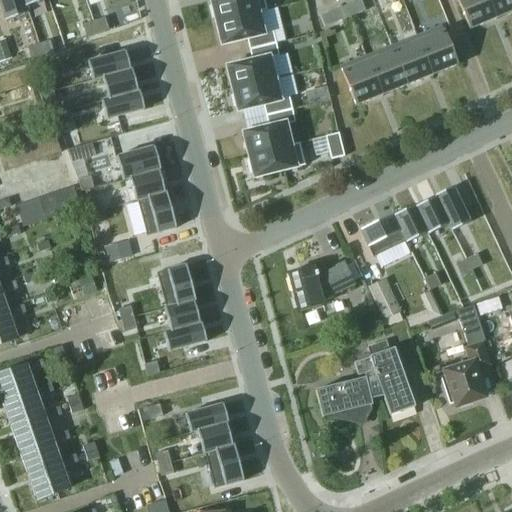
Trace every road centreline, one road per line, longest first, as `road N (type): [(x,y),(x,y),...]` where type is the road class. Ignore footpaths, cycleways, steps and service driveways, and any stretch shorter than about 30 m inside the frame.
road 1 (residential): [(221,257),(511,121)]
road 2 (residential): [(309,511),(266,448),(221,257)]
road 3 (residential): [(221,257),(157,0)]
road 4 (tertiary): [(375,511),(511,451)]
